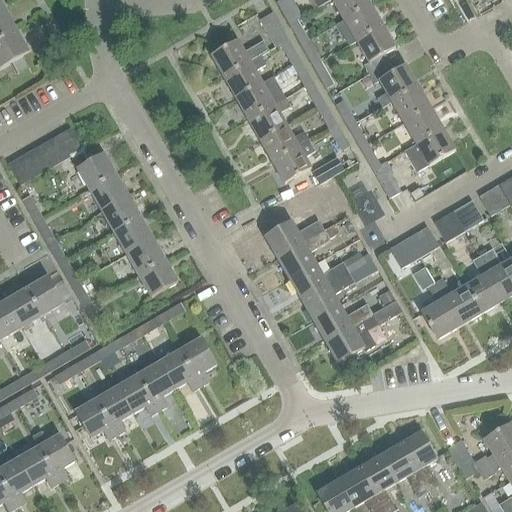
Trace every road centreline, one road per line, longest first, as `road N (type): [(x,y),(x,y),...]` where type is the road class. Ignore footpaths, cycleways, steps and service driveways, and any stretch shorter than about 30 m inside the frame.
road 1 (residential): [(302,415),(113,82)]
road 2 (residential): [(302,415),(511,380)]
road 3 (residential): [(140,511),(302,415)]
road 4 (residential): [(0,145),(113,82)]
road 5 (residential): [(487,28),(437,57),(404,0)]
